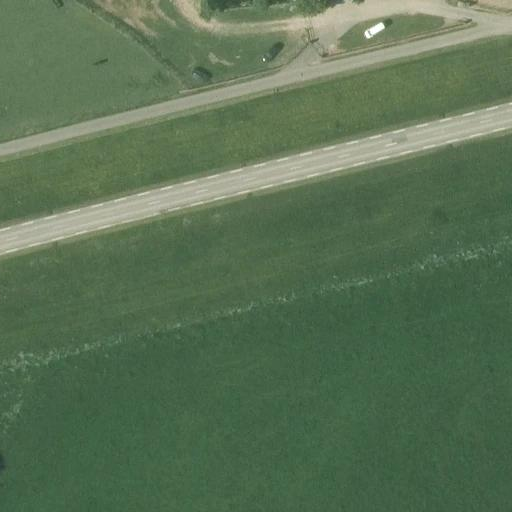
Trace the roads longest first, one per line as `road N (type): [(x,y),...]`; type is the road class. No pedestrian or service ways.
road 1 (tertiary): [(0,243),(511,114)]
road 2 (unclassified): [(0,150),(484,27)]
